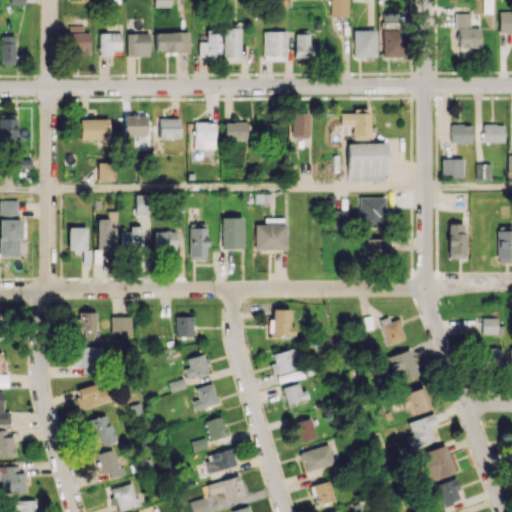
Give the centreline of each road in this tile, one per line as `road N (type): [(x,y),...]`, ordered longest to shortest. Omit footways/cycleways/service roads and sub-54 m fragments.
road 1 (residential): [(424,0),(429,308),(504,511)]
road 2 (residential): [(511,285),(0,291)]
road 3 (residential): [(511,85),(0,87)]
road 4 (residential): [(49,0),(44,291)]
road 5 (residential): [(233,289),(236,347),(284,511)]
road 6 (residential): [(44,291),(41,395),(75,511)]
